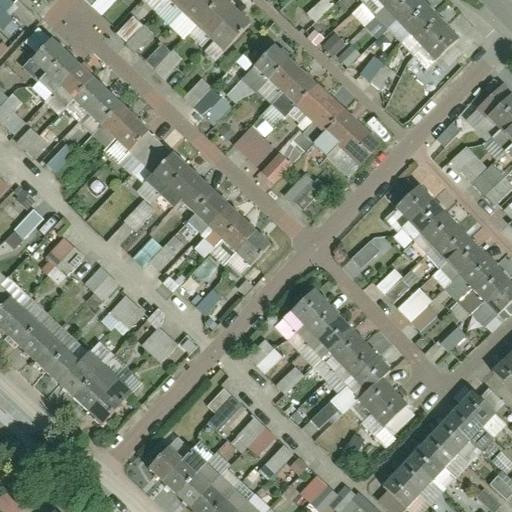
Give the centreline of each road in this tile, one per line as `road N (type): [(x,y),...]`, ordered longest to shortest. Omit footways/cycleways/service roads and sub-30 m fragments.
road 1 (unknown): [(65,15),(304,233)]
road 2 (residential): [(0,379),(142,511)]
